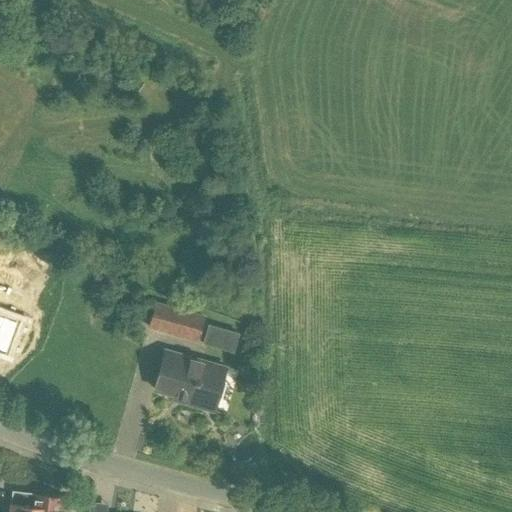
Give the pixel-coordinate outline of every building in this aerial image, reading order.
[(197,343),(205,315),(155,301),(147,329),(197,343)] [(0,316),(0,363),(2,364),(17,322),(0,316)] [(208,324),(202,343),(233,352),(239,333),(208,324)] [(213,411),(225,368),(165,351),(154,390),(183,398),(182,402),(213,411)] [(10,504),(9,511),(57,511),(59,497),(36,495),(34,507),(10,504)]
